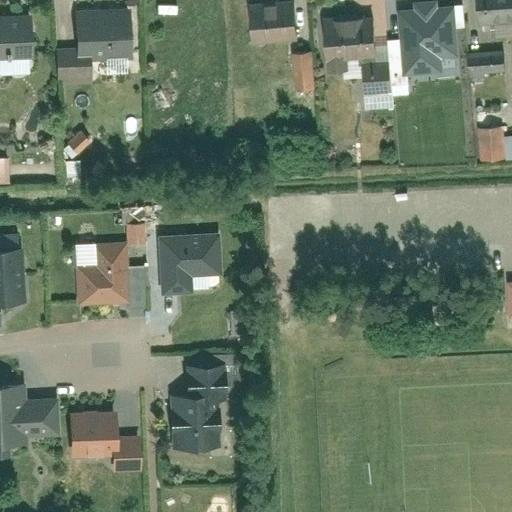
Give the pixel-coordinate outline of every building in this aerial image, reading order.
[(254,41),(301,37),(298,0),(281,0),(251,3),(254,41)] [(511,0),(481,0),(483,22),(511,19),(511,0)] [(134,53),(132,5),(78,8),(79,44),(80,55),(93,55),(134,53)] [(366,56),(380,54),(376,11),(326,15),(330,68),(351,66),(351,57),(366,56)] [(0,54),(35,53),(33,12),(0,13),(0,54)] [(80,55),(79,44),(58,45),(60,76),(94,74),(93,55),(80,55)] [(508,71),(506,48),(471,51),(473,74),(508,71)] [(319,86),(316,49),(295,51),(298,88),(319,86)] [(410,52),(393,53),(397,94),(413,93),(410,52)] [(380,54),(366,56),(370,107),(398,104),(397,94),(393,53),(380,54)] [(511,135),(504,136),(503,125),(478,127),(480,159),(511,156),(511,135)] [(69,138),(81,151),(94,140),(82,127),(69,138)] [(0,155),(0,179),(13,179),(12,155),(0,155)] [(100,158),(93,167),(104,175),(111,166),(100,158)] [(129,240),(129,243),(147,242),(146,220),(128,221),(129,240)] [(191,295),(191,277),(223,276),(222,228),(154,230),(156,296),(191,295)] [(80,302),(131,300),(129,263),(129,243),(129,240),(97,241),(98,263),(79,263),(80,302)] [(0,299),(26,299),(24,244),(0,244),(0,299)] [(147,262),(129,263),(131,300),(131,306),(149,306),(147,262)] [(189,361),(189,391),(221,390),(231,390),(230,360),(189,361)] [(27,395),(27,380),(0,380),(0,440),(29,440),(29,434),(61,432),(60,394),(27,395)] [(172,391),(173,446),(222,445),(221,390),(189,391),(172,391)] [(117,406),(73,408),(75,453),(103,451),(119,451),(119,433),(117,406)] [(142,432),(119,433),(119,451),(120,468),(144,467),(142,432)]
